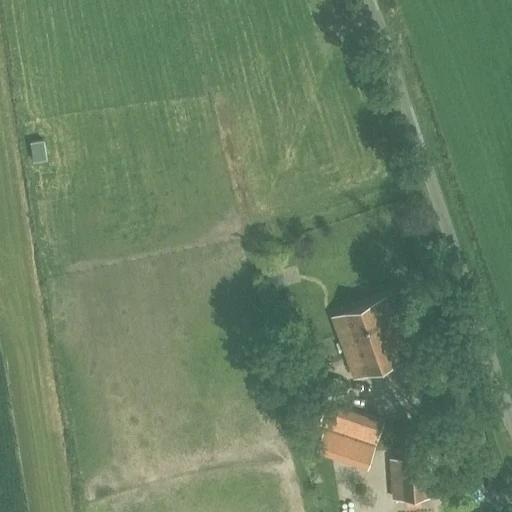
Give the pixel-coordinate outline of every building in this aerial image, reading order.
[(354,376),(407,357),(385,297),(333,316),(354,376)] [(338,371),(332,391),(346,395),(352,376),(338,371)] [(326,400),(318,423),(376,442),(383,420),(326,400)] [(367,469),(375,445),(324,427),(315,451),(367,469)] [(433,495),(431,457),(392,459),(394,497),(433,495)]
